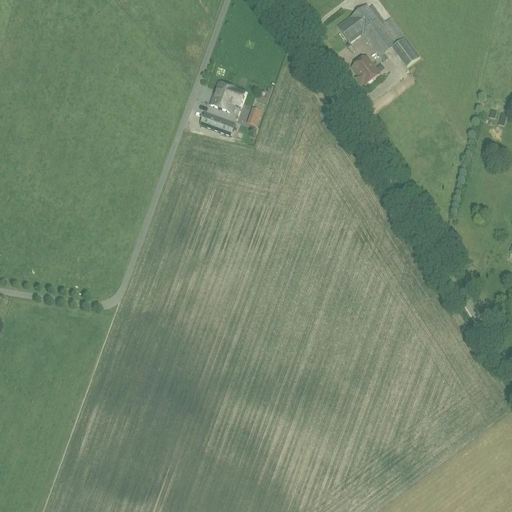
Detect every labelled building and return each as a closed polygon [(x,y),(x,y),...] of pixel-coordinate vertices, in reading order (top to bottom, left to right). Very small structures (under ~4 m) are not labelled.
[(363,35),(380,58),(384,63),(388,60),(385,55),(393,49),(407,69),(420,59),(406,39),(390,19),(381,26),(366,6),(350,18),(351,18),(338,28),(350,44),(363,35)] [(365,87),(380,76),(367,58),(352,68),(358,77),(356,79),(361,86),(363,84),(365,87)] [(245,94),(237,92),(237,91),(218,85),(210,107),(229,114),(232,104),(240,107),(245,94)] [(255,128),(261,113),(251,109),(246,124),(255,128)] [(200,127),(231,138),(235,125),(204,114),(200,127)]
